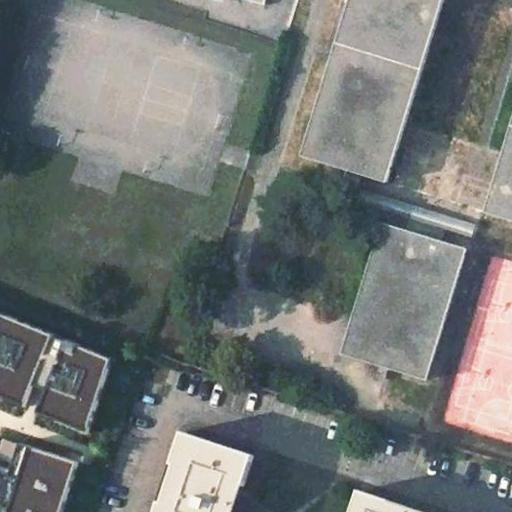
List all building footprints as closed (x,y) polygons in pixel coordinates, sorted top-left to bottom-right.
[(511,120),(485,212),(511,219),(511,120)] [(382,223),(342,352),(427,378),(467,249),(382,223)] [(0,401),(87,436),(111,363),(0,317),(0,401)] [(234,511),(256,453),(196,431),(186,460),(179,457),(163,502),(170,505),(167,511),(234,511)] [(18,450),(0,511),(65,511),(81,468),(18,450)] [(424,511),(360,490),(352,511),(424,511)]
